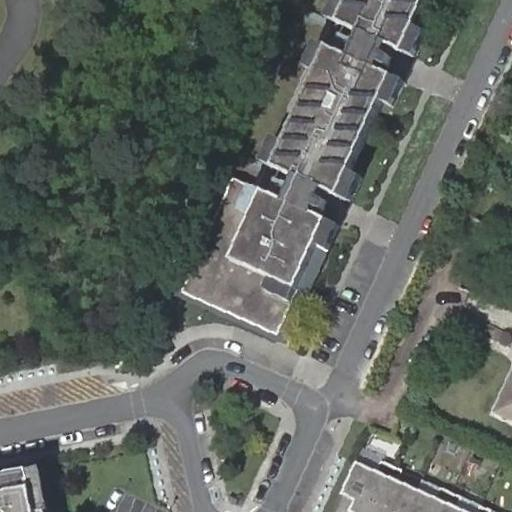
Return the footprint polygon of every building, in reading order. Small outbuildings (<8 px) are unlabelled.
[(339,24),(350,0),(337,0),(329,19),(339,24)] [(416,29),(429,0),(350,0),(339,24),(359,33),(383,44),(405,54),(416,29)] [(416,59),(427,34),(416,29),(405,54),(416,59)] [(383,44),(359,33),(348,57),(372,68),(375,63),(379,53),(383,44)] [(317,73),(328,48),(318,43),(306,68),(317,73)] [(394,78),(394,77),(372,68),(348,57),(328,48),(317,73),(285,143),(274,168),(273,169),(293,178),(317,189),(339,198),(351,173),(382,103),(394,78)] [(385,67),(389,58),(379,53),(375,63),(385,67)] [(394,108),(405,83),(394,78),(382,103),(394,108)] [(274,168),(285,143),(274,139),(263,163),(274,168)] [(351,203),(362,178),(351,173),(339,198),(351,203)] [(277,335),(329,221),(307,211),(283,200),(263,191),(234,178),(183,292),(277,335)] [(317,189),(293,178),(283,200),(307,211),(309,206),(314,197),(317,189)] [(320,211),(324,202),(314,197),(309,206),(320,211)] [(289,340),(341,227),(329,221),(277,335),(289,340)] [(511,377),(496,413),(511,419),(511,377)] [(490,511),(491,511),(481,506),(478,511),(465,511),(456,508),(461,497),(450,492),(440,488),(435,498),(416,489),(398,481),(397,481),(401,471),(391,466),(380,461),(376,471),(355,462),(332,511),(490,511)] [(0,511),(49,511),(42,474),(0,482),(0,511)]
